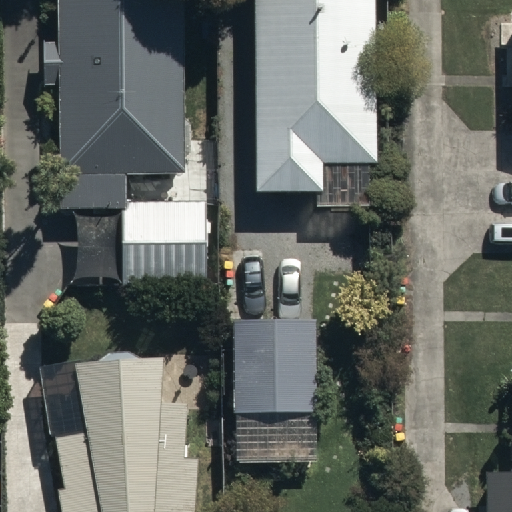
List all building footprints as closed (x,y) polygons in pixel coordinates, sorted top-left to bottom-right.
[(54,0),(55,32),(41,33),(42,66),(56,66),(58,197),(119,196),(120,278),(208,277),(206,190),(127,192),(126,165),(186,164),(183,0),(54,0)] [(249,0),(252,180),(320,180),(320,151),(373,151),(371,0),(249,0)] [(313,308),(233,309),(234,402),(313,401),(313,308)] [(200,511),(201,400),(166,400),(166,356),(80,356),(90,433),(59,437),(69,489),(57,492),(60,511),(200,511)] [(511,511),(511,458),(487,458),(486,511),(511,511)]
